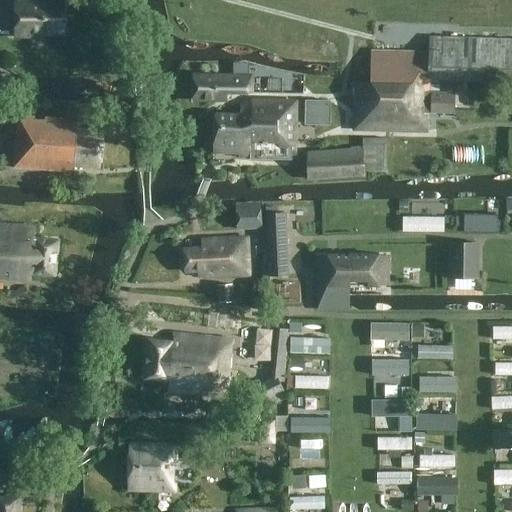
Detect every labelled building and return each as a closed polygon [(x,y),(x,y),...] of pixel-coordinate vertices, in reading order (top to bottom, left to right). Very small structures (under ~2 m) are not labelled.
[(64,33),(64,4),(30,4),(30,2),(14,2),(14,35),(31,35),(31,33),(64,33)] [(370,52),(370,82),(428,83),(428,79),(511,81),(511,39),(429,38),(428,54),(370,52)] [(226,100),(226,93),(251,93),(251,76),(193,75),(193,100),(226,100)] [(255,82),(255,93),(278,93),(278,83),(255,82)] [(428,132),(428,114),(453,114),(454,93),(428,92),(428,83),(370,82),(354,82),(354,130),(428,132)] [(290,154),(294,154),(295,101),(252,100),(241,105),(240,115),(214,114),(213,152),(239,152),(247,154),(250,154),(250,156),(250,159),(290,159),(290,154)] [(304,100),(304,124),(329,126),(329,101),(304,100)] [(74,166),(99,168),(103,132),(77,130),(77,120),(17,116),(13,168),(73,172),(74,166)] [(307,153),(307,179),(364,176),(363,172),(385,171),(385,138),(362,139),(362,148),(350,148),(350,150),(307,153)] [(407,211),(407,201),(398,201),(398,211),(407,211)] [(261,228),(260,203),(260,202),(235,203),(236,229),(261,228)] [(500,210),(462,209),(462,228),(499,229),(500,210)] [(286,266),(285,230),(284,213),(267,213),(267,231),(269,275),(287,274),(286,266)] [(442,216),(401,216),(401,231),(443,231),(442,216)] [(30,273),(54,276),(58,240),(33,238),(34,227),(0,224),(0,277),(29,280),(30,273)] [(249,276),(247,237),(201,240),(202,248),(183,249),(185,272),(186,286),(204,285),(204,278),(249,276)] [(450,245),(449,274),(475,275),(475,245),(450,245)] [(318,275),(318,293),(349,293),(349,280),(367,280),(367,285),(386,285),(386,256),(318,256),(318,268),(320,268),(320,275),(318,275)] [(217,285),(218,301),(231,301),(231,285),(217,285)] [(266,400),(283,392),(289,330),(275,329),(270,378),(258,384),(266,400)] [(370,331),(371,349),(411,348),(410,329),(370,331)] [(443,341),(443,330),(425,330),(425,341),(443,341)] [(511,332),(493,332),(492,347),(511,347),(511,332)] [(144,378),(226,387),(231,340),(174,334),(173,342),(164,341),(148,339),(144,378)] [(328,367),(329,348),(289,347),(288,365),(328,367)] [(417,353),(417,366),(451,366),(451,353),(417,353)] [(408,381),(408,368),(376,369),(376,381),(408,381)] [(511,383),(511,369),(494,369),(494,383),(511,383)] [(295,400),(329,399),(329,382),(294,384),(295,400)] [(426,386),(426,400),(452,400),(452,386),(426,386)] [(511,402),(491,403),(492,416),(511,415),(511,402)] [(296,408),(296,423),(330,422),(330,407),(296,408)] [(410,421),(378,422),(379,433),(410,431),(410,421)] [(258,444),(264,444),(264,464),(290,464),(290,434),(274,434),(274,422),(259,422),(258,444)] [(458,436),(459,423),(416,422),(416,436),(458,436)] [(127,491),(175,492),(176,444),(129,444),(127,491)] [(412,457),(413,444),(378,444),(377,457),(412,457)] [(455,475),(455,462),(419,461),(419,475),(455,475)] [(511,475),(494,476),(494,493),(511,492),(511,475)] [(377,479),(377,492),(412,491),(411,478),(377,479)] [(306,479),(305,493),(324,493),(324,480),(306,479)] [(456,503),(456,487),(419,486),(418,501),(456,503)] [(0,511),(18,511),(20,497),(0,496),(0,511)] [(289,505),(288,511),(326,511),(327,503),(289,505)]
